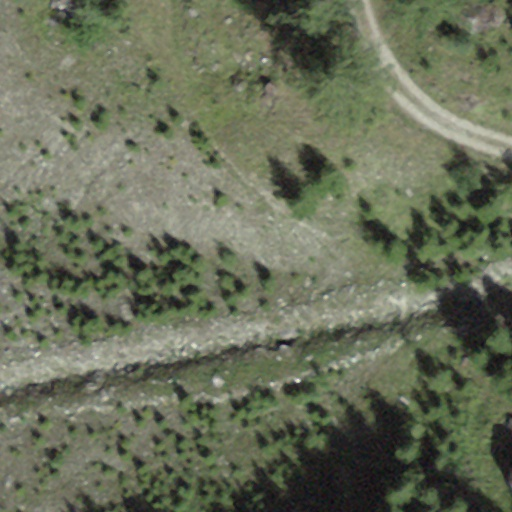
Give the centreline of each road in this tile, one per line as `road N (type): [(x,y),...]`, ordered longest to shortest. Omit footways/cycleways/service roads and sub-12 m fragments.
road 1 (track): [(438,360),(376,240),(230,134),(173,0)]
road 2 (track): [(410,0),(421,84),(511,136)]
